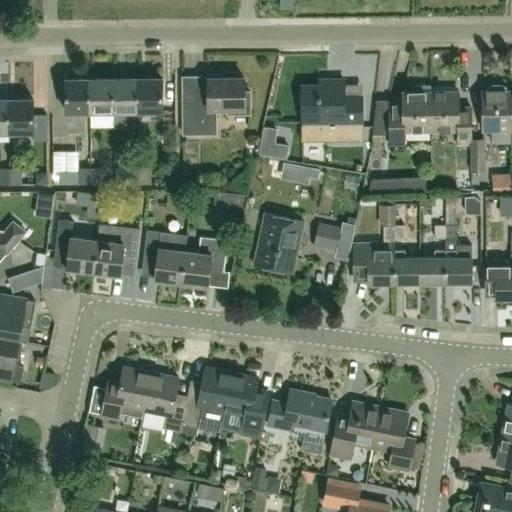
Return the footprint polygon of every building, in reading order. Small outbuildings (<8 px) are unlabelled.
[(279,0),(280,9),(293,9),(292,0),(279,0)] [(208,79),(208,90),(182,90),(182,135),(215,135),(215,119),(209,119),(209,109),(227,109),(227,115),(250,115),(250,93),(243,93),(243,79),(239,79),(239,75),(236,73),(224,73),(221,75),(221,79),(208,79)] [(89,112),(89,80),(64,81),(64,113),(89,112)] [(113,80),(89,80),(89,112),(113,112),(113,80)] [(137,112),(137,80),(113,80),(113,112),(114,127),(125,126),(125,112),(137,112)] [(137,80),(137,112),(162,112),(162,80),(137,80)] [(327,125),(361,125),(361,97),(343,97),(343,81),(326,82),(326,87),(301,88),(301,132),(303,132),(302,120),(327,120),(327,125)] [(402,133),(429,132),(428,92),(428,86),(409,87),(409,93),(401,93),(401,109),(388,109),(388,146),(403,146),(402,133)] [(508,132),(507,92),(503,92),(502,89),(499,86),(495,86),(491,86),(488,86),(484,89),(484,92),(479,92),(480,132),(508,132)] [(469,106),(457,106),(456,92),(428,92),(429,132),(456,132),(456,145),(469,145),(469,138),(469,106)] [(8,101),(0,101),(0,133),(9,134),(8,101)] [(33,101),(8,101),(9,134),(33,133),(33,101)] [(485,138),(469,138),(469,145),(470,172),(485,172),(485,138)] [(0,184),(9,184),(9,168),(0,167),(0,184)] [(21,167),(9,168),(9,184),(22,184),(21,167)] [(90,184),(90,167),(78,167),(78,184),(90,184)] [(103,167),(90,167),(90,184),(104,184),(103,167)] [(138,185),(138,167),(115,168),(115,186),(138,185)] [(138,167),(138,185),(151,185),(151,167),(138,167)] [(318,178),(319,169),(311,168),(310,176),(318,178)] [(511,184),(511,173),(492,174),(493,188),(511,187),(511,184)] [(426,192),(425,175),(385,177),(386,195),(426,192)] [(42,193),(43,210),(59,209),(58,193),(42,193)] [(292,273),(303,223),(264,214),(253,264),(292,273)] [(99,226),(97,241),(71,238),(73,222),(58,220),(54,252),(68,254),(66,270),(94,273),(99,226)] [(318,220),(313,247),(336,252),(342,226),(318,220)] [(4,232),(0,231),(0,249),(5,254),(24,232),(12,222),(4,232)] [(456,224),(445,225),(445,238),(445,250),(443,250),(444,283),(470,283),(470,256),(456,256),(456,224)] [(383,225),(383,242),(353,242),(353,282),(367,282),(367,285),(393,284),(392,225),(383,225)] [(403,238),(404,225),(392,225),(393,284),(419,284),(418,256),(404,257),(403,250),(394,251),(394,238),(403,238)] [(445,238),(445,225),(434,225),(435,238),(445,238)] [(99,226),(94,273),(120,276),(122,260),(136,261),(139,230),(99,226)] [(511,298),(511,230),(510,231),(511,260),(485,260),(485,290),(495,290),(495,298),(511,298)] [(186,236),(162,233),(148,232),(144,263),(157,264),(155,281),(181,284),(185,252),(184,252),(186,236)] [(198,253),(185,252),(181,284),(208,287),(210,269),(224,271),(227,241),(200,238),(198,253)] [(432,256),(418,256),(419,284),(444,283),(443,250),(432,250),(432,256)] [(0,337),(22,342),(22,341),(18,340),(20,327),(29,329),(34,302),(0,295),(0,337)] [(22,342),(0,337),(0,379),(19,383),(22,367),(17,366),(22,342)] [(189,388),(186,403),(182,423),(198,427),(202,406),(224,410),(232,371),(205,365),(200,390),(189,388)] [(118,390),(106,388),(100,415),(118,419),(119,411),(139,415),(138,418),(140,419),(142,410),(151,371),(123,366),(118,390)] [(178,377),(151,371),(142,410),(165,415),(162,428),(180,432),(182,423),(186,403),(173,401),(178,377)] [(257,376),(232,371),(224,410),(243,414),(239,433),(260,438),(269,390),(255,387),(257,376)] [(324,430),(331,398),(305,394),(305,392),(290,390),(288,403),(271,400),(267,425),(291,430),(293,424),(324,430)] [(371,446),(379,407),(353,402),(348,426),(337,424),(330,453),(350,457),(353,443),(371,446)] [(511,404),(507,404),(502,434),(511,435),(511,404)] [(407,412),(379,407),(371,446),(390,450),(388,465),(408,469),(414,440),(402,437),(407,412)] [(114,422),(112,456),(142,458),(145,425),(114,422)] [(511,435),(502,434),(497,462),(511,465),(511,468),(510,479),(511,479),(511,435)] [(98,456),(101,444),(85,440),(83,453),(98,456)] [(266,470),(256,467),(252,487),(262,489),(266,470)] [(511,511),(511,479),(509,490),(481,484),(476,511),(511,511)] [(387,511),(389,507),(357,500),(359,486),(327,480),(323,503),(348,508),(347,511),(387,511)]
